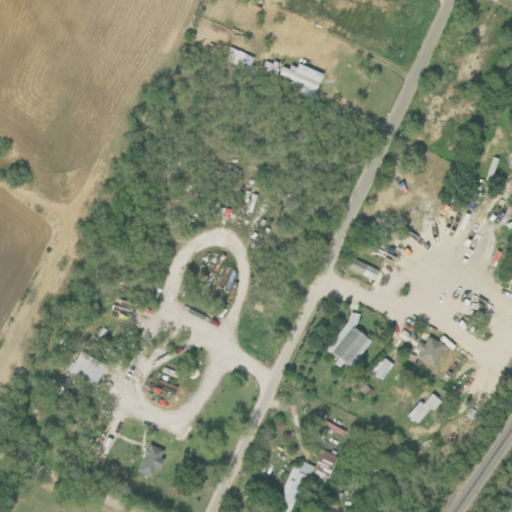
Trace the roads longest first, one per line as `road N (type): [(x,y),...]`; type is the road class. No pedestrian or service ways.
road 1 (residential): [(213,511),(449,0)]
road 2 (residential): [(136,511),(0,452)]
